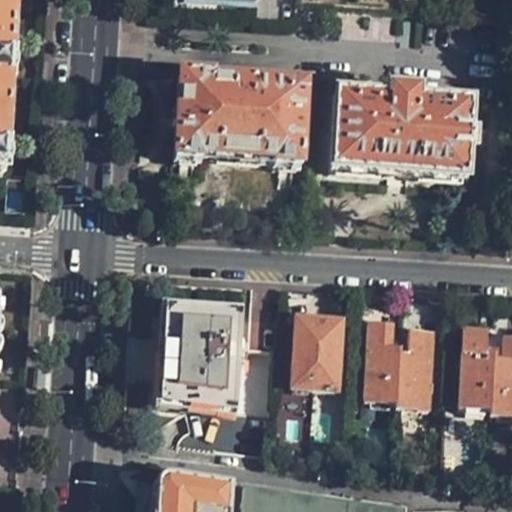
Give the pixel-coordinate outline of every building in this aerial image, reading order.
[(0,0),(0,174),(1,174),(9,0),(0,0)] [(294,0),(294,11),(504,23),(504,0),(294,0)] [(296,174),(300,91),(208,87),(208,84),(177,82),(173,168),(296,174)] [(463,187),(469,106),(414,103),(414,97),(387,96),(386,101),(331,97),(326,178),(463,187)] [(231,423),(239,323),(168,318),(160,418),(231,423)] [(247,354),(275,357),(278,326),(249,323),(247,354)] [(342,379),(343,356),(337,355),(339,329),(293,327),(290,396),(335,399),(336,379),(342,379)] [(392,411),(395,363),(396,357),(388,357),(390,331),(365,330),(361,409),(392,411)] [(511,424),(511,343),(502,343),(501,366),(492,366),(492,363),(484,362),(485,337),(461,336),(457,415),(486,417),(486,423),(511,424)] [(392,411),(392,416),(426,418),(431,340),(405,338),(403,363),(395,363),(392,411)] [(288,431),(289,406),(277,405),(276,430),(288,431)] [(341,511),(162,488),(158,489),(156,491),(155,493),(153,511),(341,511)]
